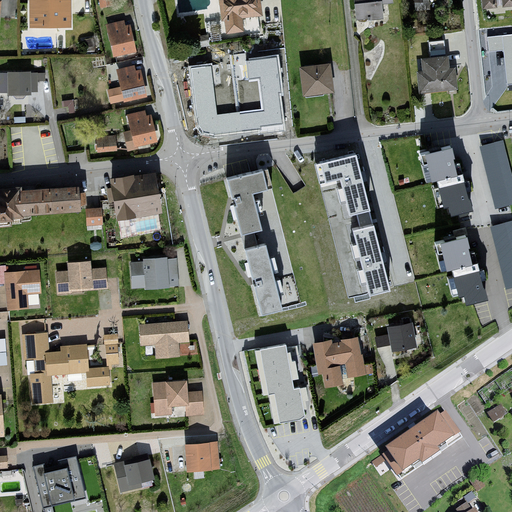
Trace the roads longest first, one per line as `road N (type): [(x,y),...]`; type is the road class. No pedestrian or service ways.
road 1 (residential): [(180,157),(240,404),(275,485)]
road 2 (residential): [(483,124),(180,157)]
road 3 (unclassified): [(295,487),(511,338)]
road 4 (residential): [(180,157),(0,178)]
road 5 (residential): [(143,0),(180,157)]
road 6 (residential): [(483,124),(469,0)]
